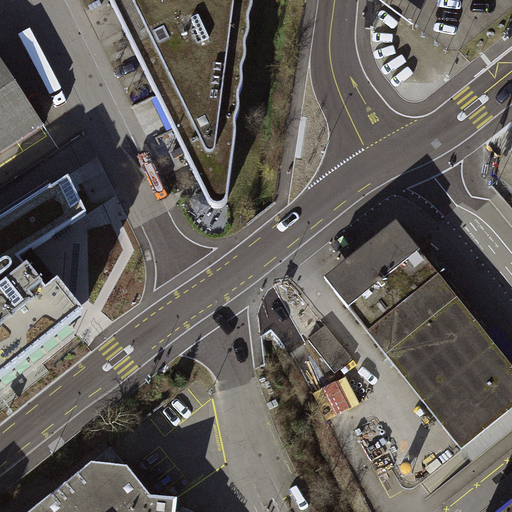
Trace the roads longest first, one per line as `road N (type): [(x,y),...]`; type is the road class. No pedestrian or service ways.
road 1 (unclassified): [(47,0),(199,299)]
road 2 (unclassified): [(0,452),(199,299)]
road 3 (unclassified): [(376,163),(199,299)]
road 4 (unclassified): [(335,0),(332,71),(376,163)]
road 5 (unclassified): [(414,146),(511,267)]
road 6 (unclassified): [(414,146),(511,72)]
